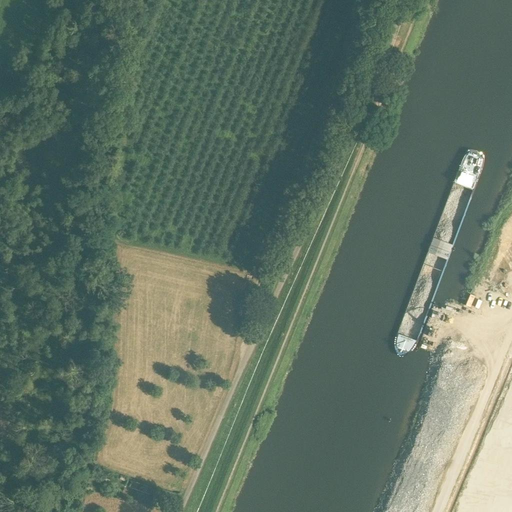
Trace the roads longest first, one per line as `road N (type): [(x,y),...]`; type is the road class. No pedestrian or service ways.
road 1 (unclassified): [(179,511),(371,89),(403,0)]
road 2 (track): [(358,0),(316,133),(244,311),(242,361)]
road 3 (unclassified): [(438,511),(511,335)]
